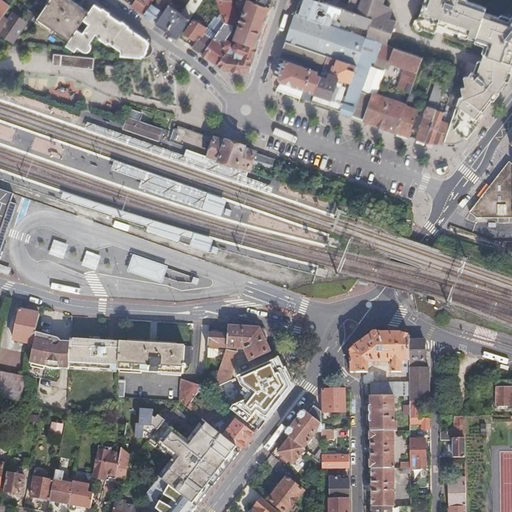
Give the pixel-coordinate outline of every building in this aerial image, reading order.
[(0,0),(0,19),(6,11),(11,4),(4,0),(0,0)] [(50,0),(49,2),(37,19),(70,40),(76,29),(79,26),(81,28),(84,24),(82,22),(83,20),(89,12),(71,0),(50,0)] [(135,0),(132,5),(145,14),(154,0),(135,0)] [(158,0),(147,16),(157,23),(163,14),(162,12),(170,0),(158,0)] [(163,14),(157,23),(179,37),(204,0),(195,0),(185,15),(169,5),(163,14)] [(217,0),(221,9),(225,22),(213,39),(203,54),(227,70),(250,73),(272,8),(250,1),(237,40),(239,41),(235,50),(231,48),(233,45),(228,41),(234,31),(235,26),(238,18),(232,3),(233,0),(217,0)] [(272,8),(274,0),(248,0),(250,1),(272,8)] [(361,27),(370,29),(373,20),(346,10),(336,7),(314,0),(300,0),(295,15),(340,30),(342,26),(338,24),(334,20),(336,14),(340,16),(345,21),(356,24),(355,28),(361,29),(361,27)] [(382,44),(387,46),(389,39),(391,39),(397,21),(391,19),(392,15),(388,7),(384,5),(385,1),(383,0),(349,0),(346,10),(373,20),(370,29),(366,39),(382,44)] [(511,17),(511,19),(509,21),(499,18),(485,13),(487,8),(468,2),(466,0),(426,0),(418,21),(421,28),(424,29),(435,33),(438,28),(439,24),(448,27),(448,29),(459,33),(460,31),(469,35),(469,37),(476,39),(489,44),(487,51),(498,56),(497,59),(511,64),(511,17)] [(70,40),(64,49),(75,50),(78,45),(86,51),(90,49),(91,46),(89,43),(96,32),(100,35),(98,37),(108,44),(109,41),(123,51),(122,54),(146,56),(151,53),(153,48),(152,44),(124,25),(94,4),(89,12),(83,20),(89,24),(82,33),(76,29),(70,40)] [(6,11),(0,19),(0,34),(12,42),(24,22),(6,11)] [(360,58),(366,39),(340,30),(295,15),(286,42),(328,56),(334,58),(339,60),(357,66),(360,58)] [(197,41),(202,34),(204,33),(206,29),(196,21),(186,33),(195,40),(197,41)] [(193,48),(203,54),(213,39),(204,33),(202,34),(197,41),(193,48)] [(375,63),(378,56),(382,44),(366,39),(360,58),(367,60),(375,63)] [(491,57),(497,59),(498,56),(487,51),(489,44),(476,39),(475,43),(485,48),(483,54),(484,55),(491,57)] [(295,59),(324,69),(328,56),(286,42),(280,58),(294,62),(295,59)] [(411,92),(423,59),(387,46),(382,44),(378,56),(405,66),(398,88),(411,92)] [(95,57),(56,53),(55,65),(94,68),(95,57)] [(511,73),(511,69),(511,64),(497,59),(491,57),(484,55),(481,62),(478,70),(484,73),(487,75),(490,77),(493,75),(508,81),(511,73)] [(311,104),(340,115),(344,105),(336,102),(330,100),(338,80),(343,82),(350,85),(357,66),(339,60),(334,70),(332,69),(333,67),(328,65),(330,61),(333,62),(334,58),(328,56),(324,69),(312,101),(311,104)] [(303,98),(312,101),(324,69),(295,59),(294,62),(280,58),(275,76),(279,77),(282,82),(278,89),(301,97),(303,90),(305,90),(303,98)] [(344,105),(355,109),(367,74),(367,60),(360,58),(357,66),(350,85),(344,105)] [(116,75),(117,65),(105,64),(105,74),(116,75)] [(474,125),(508,81),(493,75),(490,77),(487,75),(484,73),(478,70),(477,74),(471,73),(469,77),(469,81),(463,96),(461,97),(459,98),(458,103),(456,108),(444,143),(455,144),(454,145),(465,141),(464,140),(466,137),(468,139),(477,127),(474,125)] [(469,81),(469,77),(465,77),(462,87),(459,98),(461,97),(463,96),(469,81)] [(443,94),(444,91),(445,87),(447,83),(442,80),(438,89),(435,88),(416,140),(426,144),(438,110),(443,94)] [(336,102),(344,105),(350,85),(343,82),(336,102)] [(451,92),(459,98),(462,87),(454,85),(451,92)] [(449,97),(451,92),(448,90),(445,87),(444,91),(443,94),(449,97)] [(458,103),(459,98),(451,92),(449,97),(458,103)] [(364,123),(396,133),(406,107),(374,96),(364,123)] [(396,133),(408,137),(417,111),(410,108),(412,101),(409,100),(406,107),(396,133)] [(340,115),(351,118),(355,109),(344,105),(340,115)] [(444,145),(444,143),(456,108),(446,105),(444,112),(433,145),(444,145)] [(429,145),(433,145),(444,112),(438,110),(426,144),(429,145)] [(131,118),(141,122),(144,114),(134,111),(131,118)] [(141,122),(131,118),(129,126),(128,129),(158,139),(162,129),(141,122)] [(181,156),(84,122),(82,130),(268,195),(271,187),(244,177),(246,171),(242,169),(231,165),(230,165),(228,164),(225,163),(220,161),(208,157),(183,148),(181,156)] [(212,144),(214,138),(182,127),(175,145),(183,148),(208,157),(212,144)] [(249,151),(239,147),(226,143),(214,138),(212,144),(208,157),(220,161),(225,163),(228,164),(231,165),(242,169),(246,171),(251,173),(255,162),(255,160),(257,157),(258,154),(249,151)] [(260,155),(258,154),(257,157),(255,160),(273,167),(275,160),(260,155)] [(511,162),(510,161),(471,211),(478,217),(504,217),(504,222),(510,222),(511,218),(511,217),(511,162)] [(198,210),(203,192),(116,162),(113,170),(123,174),(131,177),(139,180),(136,189),(198,210)] [(0,240),(3,230),(15,193),(0,188),(0,240)] [(143,231),(206,253),(210,239),(124,212),(61,191),(59,199),(145,227),(143,231)] [(62,259),(68,245),(52,239),(47,254),(62,259)] [(100,264),(102,257),(86,252),(84,259),(82,266),(97,271),(100,264)] [(166,267),(132,255),(131,256),(129,263),(126,269),(126,271),(160,283),(160,282),(162,277),(166,267)] [(15,339),(34,344),(37,332),(40,313),(20,308),(15,339)] [(264,339),(267,337),(264,330),(260,329),(228,326),(228,333),(227,343),(227,348),(245,349),(251,361),(270,352),(264,339)] [(55,369),(61,370),(62,342),(62,338),(37,332),(34,344),(31,364),(55,369)] [(218,343),(227,343),(228,333),(209,333),(208,349),(218,349),(218,343)] [(351,373),(364,373),(369,373),(369,360),(373,360),(375,362),(388,362),(390,360),(390,356),(393,357),(393,372),(410,372),(410,369),(410,361),(409,336),(400,334),(381,334),(371,336),(357,346),(350,354),(351,373)] [(424,341),(409,336),(410,361),(424,361),(424,341)] [(71,367),(120,368),(120,341),(71,340),(71,343),(71,367)] [(120,370),(182,373),(183,345),(120,341),(120,368),(120,370)] [(71,370),(71,367),(71,343),(62,342),(61,370),(71,370)] [(183,345),(182,373),(184,373),(185,363),(191,363),(192,347),(186,347),(186,345),(183,345)] [(218,349),(208,349),(208,357),(213,357),(218,353),(218,349)] [(217,377),(227,351),(218,349),(218,353),(217,377)] [(228,382),(232,380),(238,353),(227,351),(217,377),(213,376),(213,379),(212,388),(228,382)] [(424,361),(410,361),(410,369),(410,372),(410,383),(410,396),(410,400),(418,400),(422,400),(429,400),(429,367),(424,361)] [(0,398),(21,404),(25,381),(0,374),(0,398)] [(181,386),(199,387),(199,379),(181,378),(181,386)] [(511,378),(495,378),(496,406),(497,406),(497,409),(507,408),(507,405),(511,405),(511,378)] [(207,379),(199,379),(199,387),(207,387),(207,379)] [(372,396),(393,396),(410,396),(410,383),(368,384),(368,396),(372,396)] [(235,445),(241,450),(254,434),(251,432),(237,421),(231,429),(221,420),(219,422),(214,419),(215,416),(200,404),(198,407),(192,401),(199,392),(199,387),(181,386),(181,401),(193,411),(206,421),(235,445)] [(119,401),(127,401),(127,388),(119,387),(119,401)] [(345,411),(345,390),(323,390),(323,411),(345,411)] [(394,422),(393,396),(372,396),(372,431),(394,431),(396,431),(396,422),(394,422)] [(0,405),(19,410),(20,408),(21,404),(0,398),(0,405)] [(418,400),(410,400),(410,406),(410,415),(410,418),(416,418),(419,418),(418,400)] [(310,405),(287,435),(291,438),(305,449),(307,447),(305,445),(317,430),(321,430),(321,412),(315,406),(313,405),(310,405)] [(464,438),(464,418),(455,418),(455,437),(447,437),(447,431),(440,431),(440,439),(454,438),(464,438)] [(189,502),(235,445),(206,421),(191,439),(173,424),(171,427),(164,421),(152,435),(159,440),(156,443),(175,459),(160,478),(189,502)] [(64,427),(55,424),(53,433),(61,436),(64,427)] [(490,424),(482,424),(482,438),(490,438),(490,424)] [(394,469),(394,431),(372,431),(373,469),(394,469)] [(305,449),(291,438),(279,453),(293,463),(298,457),(300,457),(305,449)] [(465,458),(464,438),(454,438),(454,445),(450,445),(449,452),(454,452),(454,458),(465,458)] [(410,439),(410,464),(410,469),(426,469),(425,439),(410,439)] [(108,481),(108,478),(118,480),(118,478),(123,453),(100,449),(94,475),(93,478),(108,481)] [(126,479),(131,455),(123,449),(123,453),(118,478),(126,479)] [(322,456),(322,463),(322,469),(349,469),(349,456),(322,456)] [(144,470),(147,467),(137,460),(134,463),(144,470)] [(395,507),(394,469),(373,469),(373,507),(395,507)] [(8,473),(5,492),(22,495),(25,477),(8,473)] [(70,504),(92,508),(94,494),(90,493),(93,478),(94,475),(88,474),(86,484),(83,484),(84,479),(75,478),(74,484),(70,504)] [(52,501),(70,504),(74,484),(63,482),(64,477),(57,475),(56,481),(52,501)] [(33,497),(52,501),(56,481),(37,477),(33,497)] [(154,511),(170,486),(160,478),(147,495),(145,507),(144,511),(154,511)] [(350,499),(349,480),(340,480),(340,478),(330,478),(331,499),(350,499)] [(465,507),(465,478),(453,478),(454,482),(449,482),(450,507),(465,507)] [(289,511),(305,493),(287,479),(270,500),(284,511),(289,511)] [(181,511),(189,502),(177,493),(161,511),(181,511)] [(349,511),(350,499),(331,499),(330,499),(329,511),(349,511)] [(144,511),(145,507),(128,504),(129,501),(117,500),(115,511),(144,511)] [(258,508),(254,511),(275,511),(262,500),(257,507),(258,508)]
